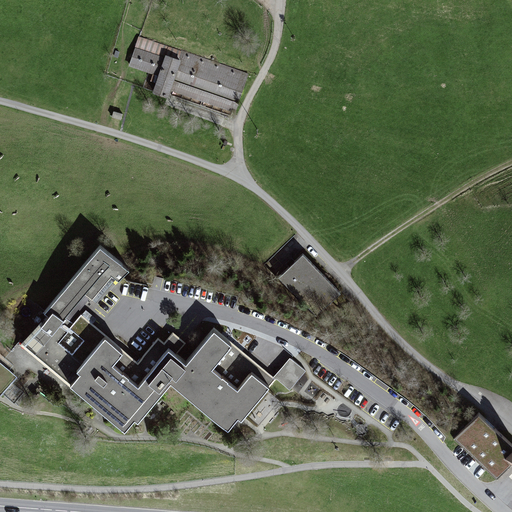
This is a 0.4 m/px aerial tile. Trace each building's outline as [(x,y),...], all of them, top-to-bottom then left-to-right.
[(165,59),(135,49),(130,65),(160,75),(154,91),(167,96),(173,79),(234,100),(243,73),(182,51),(179,59),(167,55),(165,59)] [(121,119),(123,114),(114,111),(112,117),(121,119)] [(130,270),(100,245),(45,311),(49,315),(42,323),(40,322),(22,343),(124,428),(134,417),(137,419),(171,378),(228,427),(238,416),(242,419),(275,378),(273,377),(215,329),(187,362),(176,353),(185,342),(173,331),(164,342),(157,336),(137,360),(79,311),(90,298),(92,300),(112,276),(119,282),(130,270)] [(303,255),(280,276),(315,313),(338,292),(303,255)] [(290,357),(273,377),(275,378),(290,390),(306,371),(290,357)] [(17,377),(0,362),(0,392),(3,394),(17,377)] [(511,443),(479,413),(455,438),(511,493),(511,443)]
